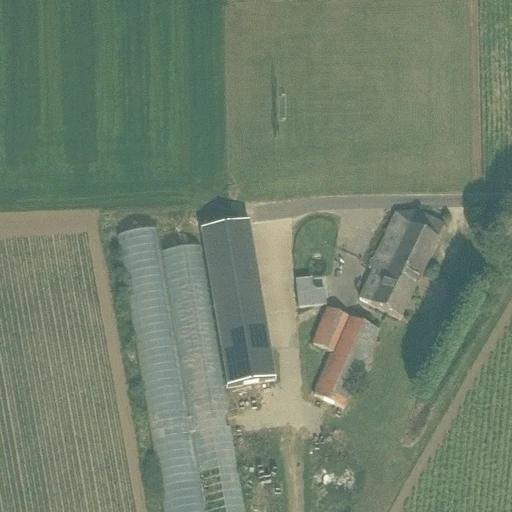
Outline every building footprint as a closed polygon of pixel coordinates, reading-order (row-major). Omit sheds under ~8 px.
[(414,212),(395,214),(364,279),(369,281),(360,301),(400,321),(439,242),(438,241),(445,227),(414,212)] [(243,511),(203,246),(162,253),(158,229),(121,235),(162,511),(243,511)] [(327,306),(325,288),(313,290),(312,278),(295,280),(298,310),(327,306)] [(262,301),(213,309),(227,390),(275,382),(262,301)] [(343,412),(378,331),(327,310),(312,346),(332,355),(312,399),(343,412)]
